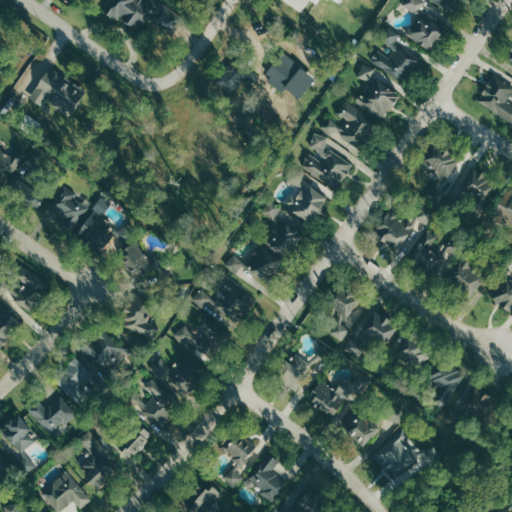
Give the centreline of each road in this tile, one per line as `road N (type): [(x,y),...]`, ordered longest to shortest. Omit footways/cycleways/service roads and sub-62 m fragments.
road 1 (tertiary): [(122,511),(241,390),(506,0)]
road 2 (residential): [(498,351),(339,245)]
road 3 (tertiary): [(378,511),(336,462),(241,390)]
road 4 (residential): [(149,84),(26,0)]
road 5 (residential): [(0,391),(91,289)]
road 6 (residential): [(149,84),(169,81),(186,65),(234,0)]
